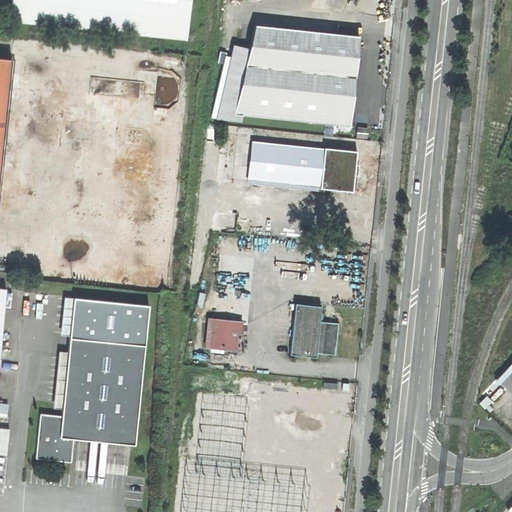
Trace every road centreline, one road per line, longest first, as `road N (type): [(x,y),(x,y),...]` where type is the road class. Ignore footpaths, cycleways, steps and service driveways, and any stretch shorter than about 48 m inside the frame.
road 1 (secondary): [(447,0),(413,329)]
road 2 (unclassified): [(511,457),(473,465),(435,448),(423,425),(413,329)]
road 3 (secondary): [(413,329),(393,511)]
road 4 (unclassified): [(412,511),(431,482),(486,477),(511,465)]
